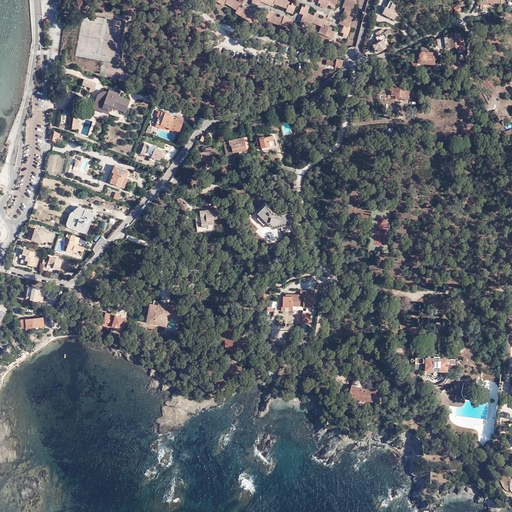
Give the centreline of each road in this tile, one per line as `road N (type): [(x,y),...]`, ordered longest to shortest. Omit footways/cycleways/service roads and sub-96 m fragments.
road 1 (unclassified): [(357,59),(300,101),(203,124),(72,282),(0,265)]
road 2 (secondary): [(38,21),(18,167),(1,211),(15,223)]
road 3 (secondary): [(15,223),(32,201),(45,142),(38,21)]
road 4 (unclassified): [(357,59),(448,27),(477,0)]
